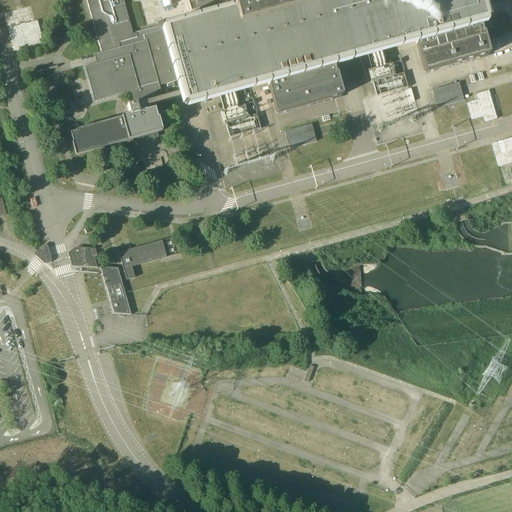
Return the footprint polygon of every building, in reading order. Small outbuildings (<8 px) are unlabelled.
[(135,34),(133,35),(122,0),(86,0),(101,53),(99,54),(93,55),(94,56),(97,55),(100,65),(86,69),(89,79),(95,101),(132,90),(136,104),(127,106),(130,116),(122,118),(121,114),(116,116),(112,117),(113,121),(70,133),(76,154),(139,137),(140,140),(150,138),(149,134),(160,131),(154,109),(144,112),(143,109),(144,109),(143,109),(182,98),(185,106),(219,97),(229,94),(249,88),(268,83),(276,114),(341,95),(333,65),(351,59),(366,55),(377,52),(387,50),(396,47),(415,42),(424,72),(489,54),(480,24),(485,22),(479,0),(187,0),(191,12),(195,11),(196,16),(187,19),(181,20),(179,20),(165,24),(163,25),(162,21),(160,21),(153,0),(150,0),(141,3),(148,25),(156,23),(157,26),(163,25),(135,33),(135,34)] [(14,50),(42,43),(33,8),(4,16),(14,50)] [(463,101),(460,87),(458,83),(432,91),(437,108),(463,101)] [(511,90),(500,93),(504,110),(511,108),(511,90)] [(285,132),(288,145),(290,149),(316,142),(311,125),(285,132)] [(166,258),(161,241),(118,253),(126,281),(134,278),(132,268),(166,258)] [(42,246),(36,252),(34,254),(44,264),(47,264),(51,260),(47,246),(42,246)] [(71,251),(74,262),(79,263),(80,267),(97,268),(94,258),(96,256),(94,250),(75,248),(71,251)] [(100,268),(109,300),(113,314),(131,315),(117,269),(100,268)]
